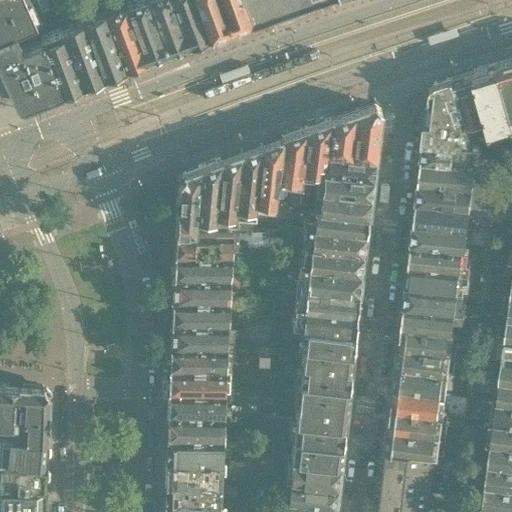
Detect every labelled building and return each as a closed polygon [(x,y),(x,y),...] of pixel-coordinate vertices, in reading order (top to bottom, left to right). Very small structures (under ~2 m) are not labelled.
[(53,3),(51,0),(0,0),(0,31),(14,25),(24,21),(35,17),(33,12),(42,8),(53,3)] [(103,72),(76,0),(61,0),(66,13),(57,16),(60,23),(82,80),(103,72)] [(124,64),(103,5),(102,6),(100,1),(90,4),(88,0),(76,0),(103,72),(124,64)] [(146,56),(124,0),(117,0),(103,5),(124,64),(146,56)] [(166,48),(147,0),(124,0),(146,56),(166,48)] [(187,40),(171,0),(147,0),(166,48),(187,40)] [(208,33),(195,0),(171,0),(187,40),(208,33)] [(252,17),(245,0),(195,0),(208,33),(252,17)] [(245,0),(252,17),(301,0),(245,0)] [(42,36),(40,30),(39,28),(58,21),(54,11),(45,14),(42,8),(33,12),(35,17),(24,21),(14,25),(21,43),(31,40),(42,36)] [(60,23),(40,30),(42,36),(61,88),(82,80),(60,23)] [(40,96),(21,43),(14,25),(0,31),(0,67),(14,100),(15,101),(16,102),(18,102),(19,103),(21,103),(40,96)] [(61,88),(42,36),(31,40),(21,43),(40,96),(61,88)] [(511,56),(497,61),(511,109),(511,56)] [(511,109),(497,61),(471,69),(490,129),(511,122),(511,109)] [(471,69),(452,75),(459,100),(461,100),(467,119),(471,128),(479,125),(481,132),(490,129),(471,69)] [(452,75),(434,81),(430,86),(426,121),(442,123),(443,118),(462,121),(467,119),(461,100),(459,100),(452,75)] [(373,156),(379,107),(373,102),(329,117),(325,150),(373,156)] [(329,117),(305,126),(300,167),(315,169),(316,161),(324,162),(325,150),(329,117)] [(470,143),(471,128),(467,119),(462,121),(443,118),(442,123),(426,121),(423,140),(470,144),(470,143)] [(305,126),(281,134),(277,174),(291,176),(290,181),(298,182),(300,173),(300,167),(305,126)] [(281,134),(260,142),(255,197),(273,199),(277,174),(281,134)] [(470,144),(423,140),(421,158),(475,163),(487,163),(487,155),(477,154),(477,143),(470,143),(470,144)] [(260,142),(240,149),(235,203),(254,205),(255,197),(260,142)] [(240,149),(219,156),(215,210),(233,211),(235,203),(240,149)] [(371,175),(373,156),(325,150),(324,162),(323,169),(371,175)] [(219,156),(199,164),(196,215),(215,216),(215,210),(219,156)] [(475,163),(421,158),(419,180),(472,184),(475,163)] [(183,169),(178,176),(175,228),(194,228),(196,215),(199,164),(183,169)] [(371,175),(323,169),(321,188),(369,194),(371,175)] [(470,204),(472,184),(419,180),(416,200),(470,204)] [(369,194),(321,188),(318,208),(367,214),(369,194)] [(470,204),(416,200),(414,220),(467,225),(470,204)] [(367,214),(318,208),(315,208),(314,216),(304,216),(303,225),(364,232),(367,214)] [(467,225),(414,220),(411,241),(462,246),(465,246),(467,225)] [(364,232),(303,225),(302,234),(311,235),(310,246),(362,253),(364,232)] [(194,228),(175,228),(173,251),(229,252),(229,242),(239,243),(240,229),(194,228)] [(462,246),(411,241),(409,262),(470,268),(471,259),(461,258),(462,246)] [(362,253),(310,246),(309,257),(299,255),(298,264),(360,272),(362,253)] [(229,252),(173,251),(172,274),(228,275),(229,252)] [(470,268),(409,262),(406,282),(458,287),(459,275),(469,276),(470,268)] [(357,292),(360,272),(298,264),(297,274),(306,275),(305,286),(357,292)] [(228,275),(172,274),(172,297),(227,297),(228,275)] [(458,287),(406,282),(404,302),(465,309),(466,301),(456,300),(458,287)] [(355,312),(357,292),(305,286),(304,296),(294,295),(293,305),(302,306),(355,312)] [(227,297),(172,297),(171,319),(226,320),(227,297)] [(465,309),(404,302),(401,323),(453,329),(454,317),(463,318),(465,309)] [(355,312),(302,306),(301,315),(292,314),(291,323),(305,325),(353,331),(355,312)] [(226,320),(171,319),(170,342),(225,343),(226,320)] [(453,329),(401,323),(399,344),(450,349),(453,329)] [(347,384),(351,349),(353,331),(305,325),(304,334),(293,332),(287,370),(300,372),(299,378),(347,384)] [(511,336),(506,336),(503,356),(511,357),(511,336)] [(225,343),(170,342),(169,365),(224,365),(225,343)] [(450,349),(399,344),(396,365),(448,370),(450,349)] [(511,357),(503,356),(500,377),(511,378),(511,357)] [(224,365),(169,365),(169,388),(223,388),(224,365)] [(448,370),(396,365),(394,385),(445,391),(448,370)] [(511,378),(500,377),(497,398),(511,400),(511,378)] [(347,384),(299,378),(292,434),(340,439),(347,384)] [(16,382),(0,381),(0,419),(13,421),(16,382)] [(41,384),(16,382),(13,421),(12,434),(45,436),(47,390),(41,384)] [(445,391),(394,385),(391,406),(443,412),(445,391)] [(223,388),(169,388),(168,410),(222,412),(223,388)] [(511,400),(497,398),(495,419),(511,421),(511,400)] [(443,412),(391,406),(389,427),(440,433),(443,412)] [(97,407),(97,415),(96,431),(114,431),(114,415),(115,408),(97,407)] [(222,412),(168,410),(167,433),(221,434),(222,412)] [(511,421),(495,419),(492,439),(511,441),(511,421)] [(440,433),(389,427),(386,447),(438,454),(440,433)] [(45,436),(12,434),(0,433),(0,457),(45,460),(45,436)] [(221,434),(167,433),(166,456),(220,457),(221,434)] [(340,439),(292,434),(291,447),(290,454),(338,460),(340,439)] [(511,441),(492,439),(489,461),(511,463),(511,441)] [(434,456),(386,449),(384,467),(389,467),(432,472),(434,456)] [(338,460),(290,454),(287,474),(335,479),(338,460)] [(220,457),(166,456),(166,478),(219,480),(220,457)] [(45,460),(0,457),(0,481),(44,485),(45,460)] [(511,463),(489,461),(486,481),(511,484),(511,463)] [(432,472),(389,467),(384,467),(382,484),(430,490),(432,472)] [(333,499),(335,479),(287,474),(284,494),(333,499)] [(219,480),(166,478),(165,501),(218,502),(219,480)] [(44,485),(0,481),(0,503),(44,507),(44,485)] [(511,484),(486,481),(483,501),(509,505),(511,505),(511,484)] [(430,490),(382,484),(380,500),(385,501),(428,506),(430,490)] [(331,511),(333,499),(284,494),(276,493),(275,501),(283,502),(282,511),(331,511)] [(427,511),(428,506),(385,501),(380,500),(378,511),(427,511)] [(217,511),(218,502),(165,501),(164,511),(217,511)] [(43,511),(44,507),(0,503),(0,511),(43,511)]
